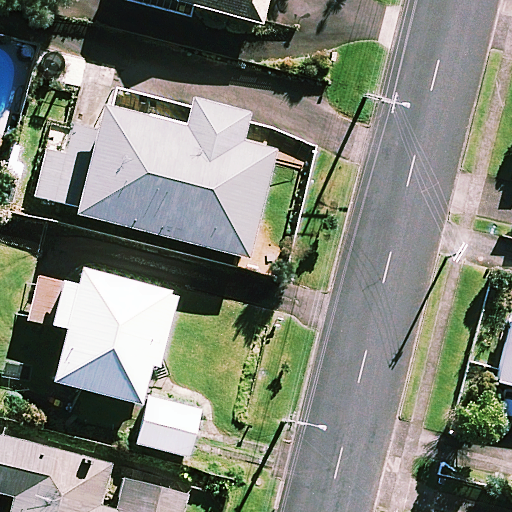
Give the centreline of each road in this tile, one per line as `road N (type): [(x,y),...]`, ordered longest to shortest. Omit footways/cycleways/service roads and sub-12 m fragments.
road 1 (tertiary): [(454,0),(326,511)]
road 2 (unknown): [(338,462),(511,507)]
